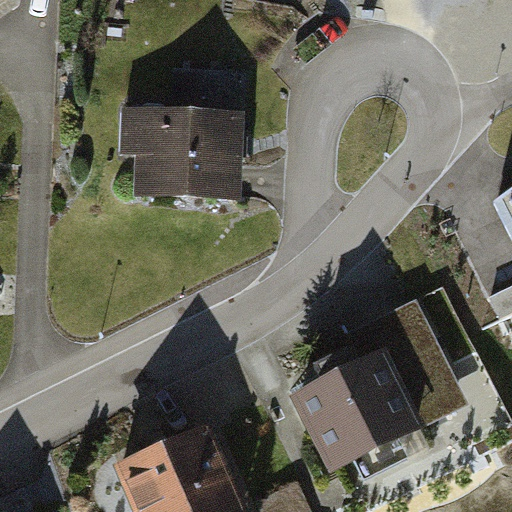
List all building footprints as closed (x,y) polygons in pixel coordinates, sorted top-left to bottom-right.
[(174,117),(126,115),(124,167),(137,167),(136,208),(249,212),(252,119),(242,118),(244,74),(175,71),(174,117)] [(423,340),(290,401),(327,480),(437,429),(433,420),(455,410),(423,340)] [(240,511),(204,433),(115,474),(132,511),(240,511)] [(350,511),(478,511),(510,497),(486,446),(351,511),(350,511)] [(262,511),(315,511),(305,490),(262,510),(262,511)]
